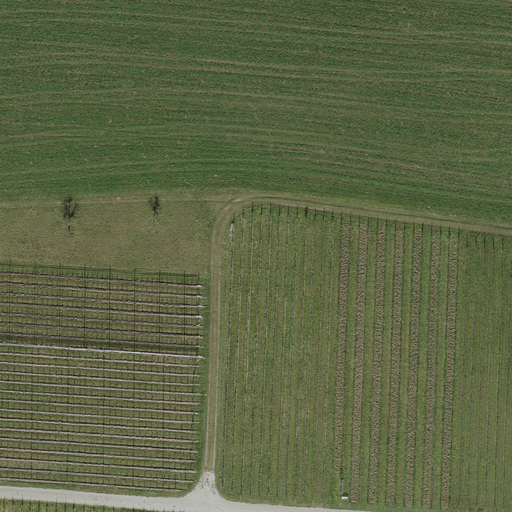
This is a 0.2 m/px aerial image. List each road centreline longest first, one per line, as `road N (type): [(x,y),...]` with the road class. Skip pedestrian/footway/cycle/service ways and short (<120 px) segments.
road 1 (track): [(511,231),(251,200),(220,221),(208,505)]
road 2 (track): [(0,493),(307,511)]
